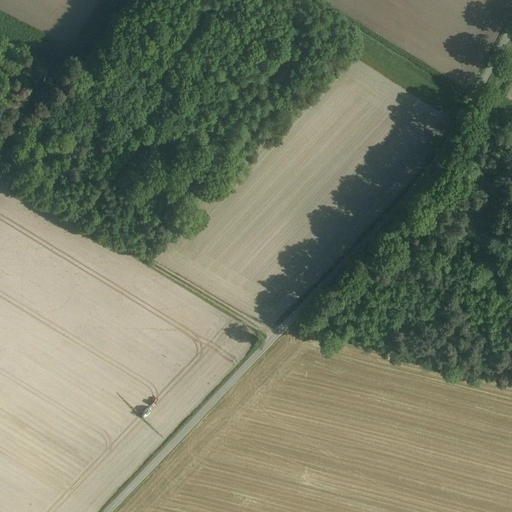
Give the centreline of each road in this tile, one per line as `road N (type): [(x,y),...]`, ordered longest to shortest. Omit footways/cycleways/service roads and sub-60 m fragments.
road 1 (unclassified): [(102,511),(422,164),(511,15)]
road 2 (track): [(272,329),(0,160)]
road 3 (track): [(325,272),(445,309)]
